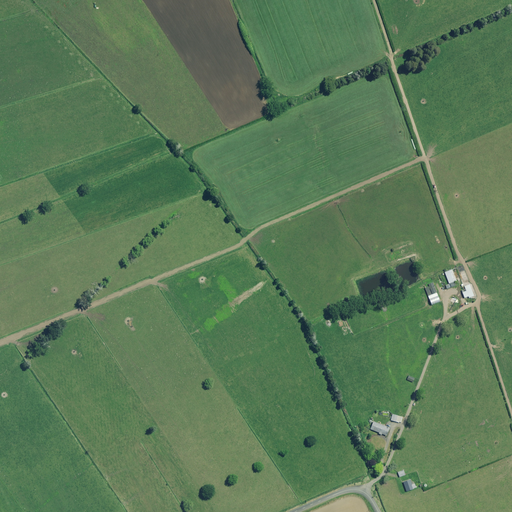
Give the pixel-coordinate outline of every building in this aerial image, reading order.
[(456,281),(452,269),(445,272),(449,284),(445,285),(447,289),(456,285),(454,281),(456,281)] [(431,305),(441,302),(442,301),(441,299),(439,299),(437,292),(434,282),(428,284),(429,286),(425,287),(431,305)] [(474,296),(469,284),(464,286),(466,291),(462,292),(464,298),(468,296),(469,298),(474,296)] [(391,420),(399,422),(401,422),(403,417),(393,414),(391,420)] [(387,427),(373,421),(370,429),(379,432),(378,433),(382,435),(382,434),(386,436),(389,429),(386,428),(387,427)] [(412,485),(410,480),(403,482),(406,491),(416,488),(415,484),(412,485)]
